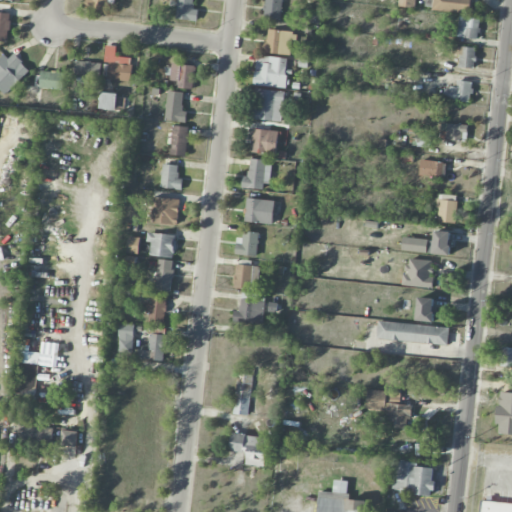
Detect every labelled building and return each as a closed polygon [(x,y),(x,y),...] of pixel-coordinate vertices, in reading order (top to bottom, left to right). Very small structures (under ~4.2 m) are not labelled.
[(114,0),(85,0),(85,7),(114,8),(114,0)] [(197,22),(199,10),(193,9),(193,0),(177,0),(175,19),(197,22)] [(265,0),(264,19),(281,20),(282,0),(265,0)] [(399,0),(399,7),(416,8),(416,0),(399,0)] [(432,0),(432,11),(472,13),(472,0),(432,0)] [(10,13),(0,12),(0,41),(8,41),(10,13)] [(480,18),(459,17),(457,38),(479,39),(480,18)] [(293,31),(268,30),(268,41),(261,41),(261,53),(292,54),(293,31)] [(132,58),(115,56),(116,46),(106,45),(104,62),(109,62),(107,80),(130,82),(132,58)] [(453,54),(460,54),(459,67),(474,68),(476,48),(454,46),(453,54)] [(0,89),(5,95),(30,71),(11,51),(0,61),(0,89)] [(254,86),(286,87),(287,57),(255,56),(254,86)] [(100,80),(101,63),(75,61),(74,79),(100,80)] [(177,82),(177,88),(193,90),(196,66),(172,63),(170,81),(177,82)] [(64,72),(40,71),(39,89),(63,90),(64,72)] [(456,88),(446,87),(446,100),(471,101),(472,81),(456,81),(456,88)] [(282,122),(285,92),(258,89),(255,119),(282,122)] [(183,92),(168,91),(166,121),(186,122),(187,112),(182,112),(183,92)] [(116,110),(117,93),(101,93),(100,110),(116,110)] [(440,139),(467,141),(468,125),(441,124),(440,139)] [(188,128),(167,127),(166,145),(170,145),(170,156),(187,156),(188,128)] [(276,155),(278,132),(253,129),(250,152),(276,155)] [(430,147),(430,135),(416,134),(416,147),(430,147)] [(242,188),(263,189),(264,182),(270,182),(272,162),(250,160),(249,175),(243,174),(242,188)] [(419,175),(444,178),(445,162),(421,160),(419,175)] [(179,165),(162,165),(161,188),(182,189),(183,178),(178,178),(179,165)] [(455,223),(457,195),(438,194),(436,222),(455,223)] [(244,221),(272,225),(276,201),(248,197),(244,221)] [(178,224),(179,199),(152,198),(151,223),(178,224)] [(401,251),(449,255),(451,232),(435,230),(434,240),(403,237),(401,251)] [(243,239),(237,238),(235,254),(256,257),(259,233),(243,231),(243,239)] [(175,235),(147,233),(147,242),(151,242),(151,256),(174,257),(175,235)] [(138,254),(139,238),(128,237),(128,253),(138,254)] [(404,285),(431,288),(434,261),(407,258),(404,285)] [(234,288),(257,289),(258,266),(235,265),(234,288)] [(173,268),(156,267),(155,291),(171,292),(173,268)] [(264,294),(241,294),(240,311),(233,311),(233,323),(263,324),(264,294)] [(434,298),(417,297),(416,321),(433,322),(434,298)] [(166,300),(144,299),(143,313),(149,313),(149,323),(165,323),(166,300)] [(449,328),(378,321),(376,339),(448,346),(449,328)] [(118,352),(133,352),(134,324),(118,324),(118,352)] [(171,336),(149,334),(149,350),(138,350),(137,359),(163,361),(164,352),(170,352),(171,336)] [(511,348),(502,348),(501,367),(511,367),(511,348)] [(16,362),(39,364),(40,353),(17,350),(16,362)] [(36,395),(37,364),(16,363),(15,394),(36,395)] [(232,414),(248,416),(253,375),(236,373),(232,414)] [(366,409),(388,411),(387,427),(409,429),(411,405),(400,404),(401,392),(368,389),(366,409)] [(511,434),(511,392),(499,392),(497,434),(511,434)] [(16,441),(52,446),(54,428),(18,424),(16,441)] [(78,432),(62,430),(60,445),(76,447),(78,432)] [(245,464),(264,467),(268,438),(232,433),(229,450),(247,453),(245,464)] [(434,466),(394,463),(392,491),(434,495),(435,480),(432,480),(434,466)] [(316,511),(366,511),(367,501),(348,500),(348,493),(318,492),(316,511)] [(511,511),(511,503),(481,501),(480,511),(511,511)]
